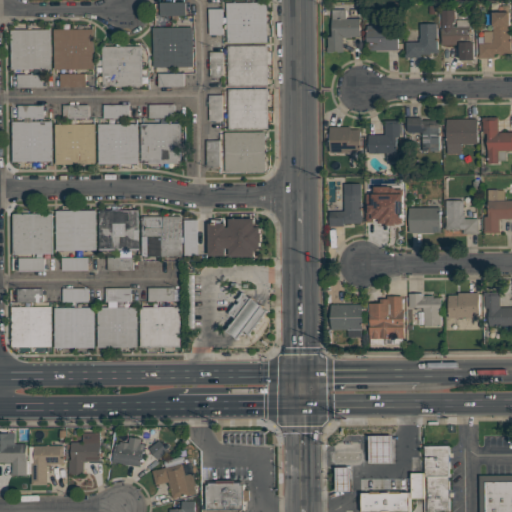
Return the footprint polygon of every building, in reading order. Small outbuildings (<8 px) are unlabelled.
[(187,2),(187,15),(162,16),(162,2),(187,2)] [(268,2),(268,42),(228,43),(228,2),(268,2)] [(224,34),(211,34),(210,8),(224,8),(224,34)] [(329,36),(333,36),(332,19),(333,19),(333,9),(347,9),(347,18),(361,18),(361,36),(352,37),(344,37),(344,52),(338,52),(338,51),(334,51),(334,52),(328,52),(328,47),(329,47),(329,36)] [(442,10),(457,9),(457,22),(454,22),(454,26),(458,26),(458,20),(470,19),(470,26),(471,26),(472,42),(475,42),(475,58),(460,58),(460,44),(443,44),(442,10)] [(511,53),(506,53),(506,54),(500,54),(500,53),(495,53),(495,57),(480,57),(480,54),(480,43),(480,37),(485,37),(485,31),(495,31),(494,12),(511,11),(511,26),(511,53)] [(421,23),(438,23),(439,45),(439,52),(422,53),(422,57),(406,57),(406,54),(407,54),(407,42),(420,41),(420,38),(421,38),(421,23)] [(368,25),(399,25),(399,50),(368,50),(368,25)] [(193,26),(194,68),(184,68),(184,66),(154,67),(153,27),(193,26)] [(11,29),(52,29),(52,69),(12,69),(11,29)] [(55,29),(95,29),(95,69),(55,69),(55,29)] [(143,86),(103,87),(102,46),(142,45),(143,86)] [(268,85),(229,86),(228,45),(268,45),(268,85)] [(224,77),(211,77),(211,51),(224,51),(224,77)] [(184,72),(184,86),(159,87),(159,73),(184,72)] [(19,74),(44,73),(44,87),(19,87),(19,74)] [(61,73),(86,73),(87,87),(61,87),(61,73)] [(269,128),(229,129),(229,89),(268,88),(269,128)] [(224,121),(210,121),(210,95),(224,94),(224,121)] [(90,118),(64,118),(64,105),(89,104),(90,118)] [(130,117),(104,118),(104,104),(130,104),(130,117)] [(176,117),(150,118),(150,104),(175,104),(176,117)] [(44,119),(19,119),(18,105),(44,105),(44,119)] [(408,117),(422,117),(422,120),(440,120),(440,152),(423,152),(423,133),(408,134),(408,117)] [(483,117),(499,117),(499,132),(511,132),(511,150),(507,150),(507,160),(499,160),(499,163),(488,163),(488,132),(484,133),(484,121),(483,121),(483,117)] [(447,119),(478,119),(478,143),(462,144),(462,153),(447,153),(447,119)] [(369,135),(385,134),(385,120),(401,120),(401,137),(397,137),(397,153),(397,160),(387,161),(387,152),(369,152),(369,135)] [(53,161),(13,161),(12,121),(53,121),(53,161)] [(182,163),(142,164),(141,123),(182,122),(182,163)] [(139,163),(99,164),(98,123),(139,123),(139,163)] [(96,124),(96,164),(56,164),(55,124),(96,124)] [(330,127),(351,126),(351,129),(361,129),(361,152),(330,152),(330,127)] [(265,131),(266,172),(226,172),(225,132),(265,131)] [(221,140),(221,166),(207,166),(207,140),(221,140)] [(345,183),(361,183),(362,215),(363,215),(363,221),(362,221),(362,223),(345,223),(345,226),(330,226),(330,211),(345,211),(345,183)] [(488,189),(498,189),(498,190),(505,190),(505,200),(511,200),(511,218),(500,218),(500,233),(484,233),(484,229),(485,229),(485,216),(488,216),(488,189)] [(367,194),(404,193),(404,222),(404,223),(403,223),(402,224),(397,224),(388,225),(388,223),(380,223),(380,220),(375,220),(375,222),(367,222),(367,194)] [(447,200),(464,200),(464,214),(465,214),(465,218),(479,218),(479,230),(480,230),(480,233),(464,234),(464,229),(446,229),(446,226),(447,226),(447,200)] [(410,208),(441,207),(441,232),(410,232),(410,208)] [(96,210),(97,250),(57,250),(57,210),(96,210)] [(140,250),(99,250),(99,210),(140,210),(140,250)] [(54,213),(54,253),(14,253),(14,213),(54,213)] [(183,256),(143,257),(142,216),(183,215),(183,256)] [(255,218),(255,227),(260,227),(260,232),(262,232),(262,240),(260,240),(260,248),(255,248),(255,256),(230,257),(230,250),(227,250),(227,255),(209,256),(209,223),(227,223),(227,227),(230,227),(230,218),(255,218)] [(198,219),(198,254),(185,254),(185,220),(198,219)] [(46,257),(46,271),(20,271),(20,257),(46,257)] [(88,270),(63,270),(63,257),(88,257),(88,270)] [(134,270),(108,270),(108,257),(134,257),(134,270)] [(196,327),(189,328),(188,274),(195,274),(196,327)] [(132,301),(107,302),(106,288),(132,287),(132,301)] [(175,287),(175,301),(149,301),(149,287),(175,287)] [(44,302),(19,302),(18,288),(44,288),(44,302)] [(89,288),(90,301),(64,302),(63,288),(89,288)] [(251,335),(249,333),(245,330),(240,337),(241,337),(239,340),(236,338),(237,337),(230,333),(227,331),(228,329),(229,329),(231,326),(232,323),(233,324),(237,318),(233,315),(232,316),(230,314),(231,313),(230,312),(237,303),(238,304),(241,301),(240,301),(238,300),(240,298),(243,294),(242,294),(244,292),(246,293),(246,294),(252,298),(253,297),(255,298),(254,299),(262,305),(262,304),(264,305),(263,307),(267,309),(269,310),(268,313),(267,312),(251,332),(252,333),(251,335)] [(449,295),(459,295),(459,292),(480,292),(480,317),(449,317),(449,295)] [(484,292),(488,292),(488,295),(501,295),(501,307),(511,306),(511,325),(490,326),(490,307),(486,307),(486,296),(484,296),(484,292)] [(410,293),(424,293),(424,295),(434,295),(434,297),(442,297),(442,325),(425,325),(425,311),(424,311),(424,307),(410,308),(410,293)] [(388,296),(403,296),(403,310),(405,310),(405,338),(371,338),(370,303),(381,303),(381,299),(388,299),(388,296)] [(332,304),(363,304),(363,329),(363,336),(349,336),(349,329),(332,329),(332,304)] [(12,306),(52,306),(53,346),(12,347),(12,306)] [(182,346),(174,346),(175,348),(168,348),(168,346),(142,347),(141,307),(181,306),(182,346)] [(95,307),(96,347),(56,347),(55,307),(95,307)] [(138,307),(138,347),(98,347),(98,307),(138,307)] [(72,442),(83,442),(83,432),(100,432),(101,461),(84,461),(84,473),(69,474),(69,459),(72,459),(72,442)] [(0,433),(16,433),(16,444),(27,444),(27,460),(30,460),(30,473),(28,473),(28,475),(11,475),(11,472),(13,472),(13,462),(0,462),(0,433)] [(370,435),(394,435),(394,462),(371,462),(370,435)] [(113,461),(116,443),(120,444),(120,441),(129,442),(130,436),(142,438),(141,443),(145,444),(141,466),(113,461)] [(149,448),(159,440),(168,452),(158,459),(149,448)] [(35,445),(64,445),(64,464),(48,464),(48,484),(33,485),(32,462),(35,462),(35,445)] [(452,447),(452,511),(428,511),(428,447),(452,447)] [(153,471),(166,467),(165,461),(183,456),(185,462),(183,463),(183,464),(192,462),(195,473),(194,473),(197,486),(195,486),(197,493),(190,495),(190,494),(177,497),(178,498),(174,499),(169,481),(156,485),(153,471)] [(337,467),(351,467),(352,490),(338,491),(337,467)] [(412,473),(424,473),(424,498),(412,498),(412,473)] [(511,476),(511,511),(482,511),(482,477),(511,476)] [(208,482),(208,509),(246,509),(246,482),(208,482)] [(363,511),(363,492),(411,492),(411,511),(363,511)] [(170,511),(170,509),(182,509),(182,501),(196,500),(196,511),(170,511)]
